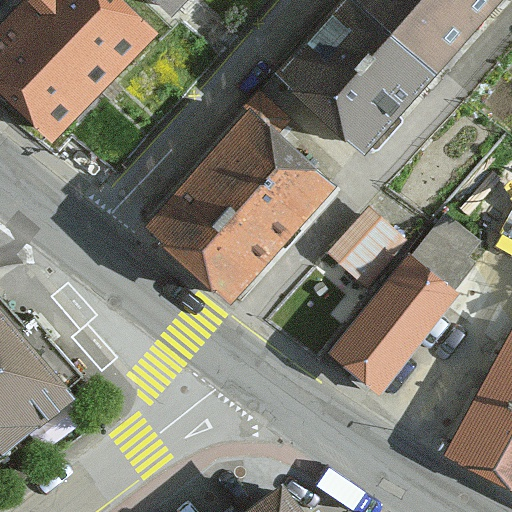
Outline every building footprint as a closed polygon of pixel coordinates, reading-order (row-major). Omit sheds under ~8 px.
[(121,0),(24,0),(0,26),(0,80),(52,130),(150,28),(121,0)] [(163,0),(172,8),(179,0),(163,0)] [(374,0),(327,0),(278,54),(364,130),(433,51),(374,0)] [(374,0),(433,51),(477,0),(374,0)] [(257,94),(148,224),(231,294),(334,173),(280,127),(287,119),(257,94)] [(369,200),(332,245),(361,269),(398,224),(369,200)] [(412,250),(323,346),(362,383),(451,287),(412,250)] [(0,453),(77,393),(25,326),(0,294),(0,453)] [(467,461),(511,486),(511,326),(448,449),(467,461)] [(295,511),(266,473),(213,511),(295,511)]
